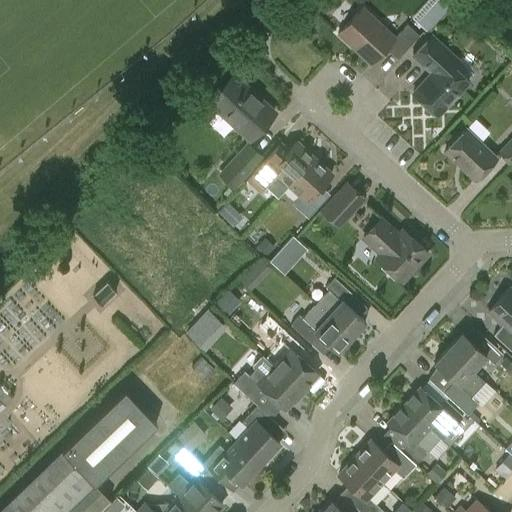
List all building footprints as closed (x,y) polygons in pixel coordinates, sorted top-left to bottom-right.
[(433,0),(426,0),(411,15),(424,28),(443,9),(433,0)] [(407,24),(394,37),(362,7),(337,34),(351,47),(354,44),(373,62),(382,52),(390,51),(397,58),(419,35),(407,24)] [(412,55),(431,73),(412,93),(437,116),(468,82),(444,60),(450,53),(430,35),(412,55)] [(242,85),(244,83),(235,75),(211,102),(237,126),(235,129),(247,140),(272,113),(242,85)] [(496,158),(465,129),(444,151),(475,180),(496,158)] [(511,135),(498,151),(511,164),(511,135)] [(234,189),(264,156),(247,140),(217,174),(234,189)] [(296,142),(272,168),(262,160),(246,179),(260,191),(265,185),(276,196),(287,183),(289,185),(313,158),(296,142)] [(331,175),(313,158),(289,185),(299,194),(292,202),(307,217),(329,194),(321,186),(331,175)] [(347,180),(319,210),(339,228),(367,197),(347,180)] [(217,211),(232,226),(242,216),(227,201),(217,211)] [(397,234),(380,218),(362,238),(375,249),(378,245),(389,255),(382,264),(401,281),(427,253),(401,230),(397,234)] [(267,259),(282,272),(305,246),(290,233),(267,259)] [(259,257),(239,278),(251,289),(271,268),(259,257)] [(325,287),(327,289),(315,303),(351,337),(365,321),(345,303),(353,295),(333,277),(325,287)] [(107,280),(93,294),(103,304),(117,291),(107,280)] [(226,316),(241,301),(228,288),(213,304),(226,316)] [(511,292),(508,288),(487,311),(502,324),(493,335),(511,352),(511,292)] [(315,303),(302,318),(299,315),(290,325),(309,342),(317,334),(336,352),(351,337),(315,303)] [(262,355),(261,356),(301,390),(316,373),(302,360),(311,350),(279,321),(270,330),(287,346),(271,363),(262,355)] [(484,336),(476,346),(461,332),(448,347),(472,370),(472,369),(486,355),(494,362),(502,353),(497,348),(484,336)] [(472,370),(448,347),(434,362),(451,379),(442,389),(467,412),(477,402),(470,395),(484,381),(472,369),(472,370)] [(252,365),(255,368),(248,375),(243,371),(234,381),(232,383),(255,405),(256,405),(253,402),(263,390),(284,409),(301,390),(261,356),(252,365)] [(462,415),(457,411),(445,400),(439,406),(419,387),(403,404),(440,438),(462,415)] [(0,506),(0,511),(96,511),(110,499),(94,484),(156,424),(145,412),(153,404),(139,389),(131,397),(124,390),(61,450),(60,449),(0,506)] [(208,404),(218,416),(230,406),(220,394),(208,404)] [(440,438),(403,404),(386,422),(406,441),(401,446),(417,462),(427,451),(440,438)] [(241,421),(247,427),(236,440),(260,462),(279,442),(269,432),(277,423),(256,405),(255,405),(241,421)] [(189,450),(204,431),(189,418),(173,437),(189,450)] [(202,464),(223,483),(230,474),(241,483),(260,462),(236,440),(226,451),(219,445),(202,464)] [(370,440),(354,457),(380,481),(392,469),(402,478),(415,465),(397,448),(389,457),(370,440)] [(202,464),(183,446),(173,457),(193,475),(202,464)] [(146,488),(165,459),(153,451),(134,479),(146,488)] [(503,479),(511,469),(511,453),(510,452),(493,469),(503,479)] [(380,481),(354,457),(337,475),(359,495),(351,504),(359,511),(383,511),(367,496),(380,481)] [(195,479),(191,484),(178,472),(167,484),(180,496),(179,497),(195,511),(214,511),(222,504),(195,479)] [(170,506),(166,502),(146,503),(143,501),(136,510),(137,511),(195,511),(179,497),(170,506)] [(490,511),(476,499),(466,511),(460,505),(453,511),(490,511)] [(342,511),(331,501),(321,511),(319,510),(317,511),(342,511)] [(406,511),(410,507),(399,501),(392,511),(406,511)]
